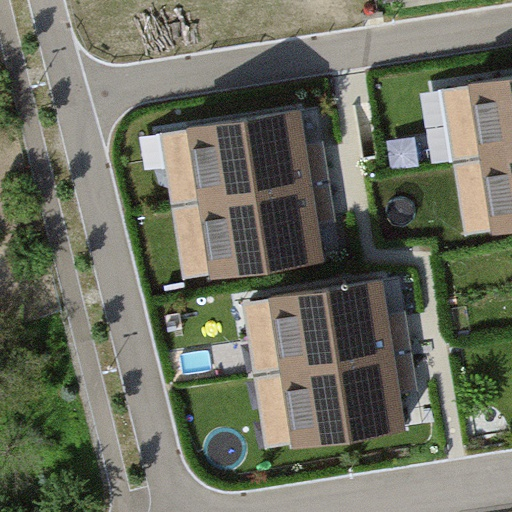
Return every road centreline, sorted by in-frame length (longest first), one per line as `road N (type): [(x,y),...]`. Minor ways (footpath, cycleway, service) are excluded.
road 1 (residential): [(78,96),(511,27)]
road 2 (residential): [(78,96),(180,511)]
road 3 (residential): [(356,511),(511,486)]
